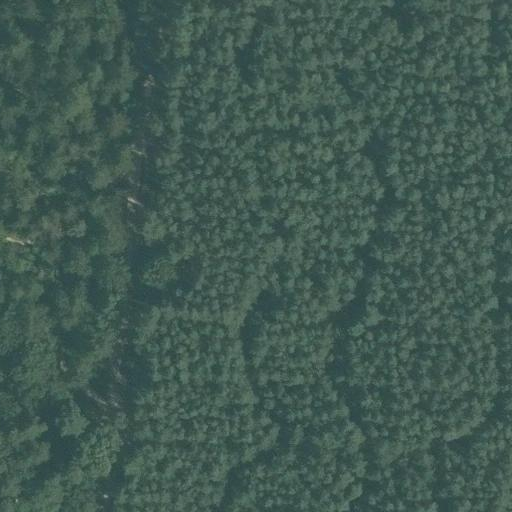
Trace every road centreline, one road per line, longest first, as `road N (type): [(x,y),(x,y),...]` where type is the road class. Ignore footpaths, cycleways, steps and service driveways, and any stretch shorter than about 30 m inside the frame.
road 1 (track): [(129,175),(101,374),(111,415)]
road 2 (track): [(129,175),(151,0)]
